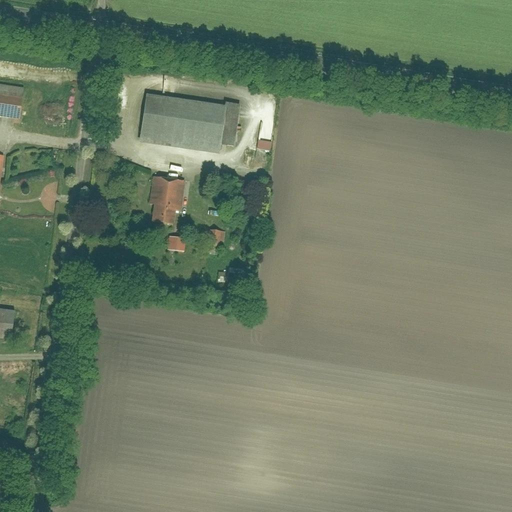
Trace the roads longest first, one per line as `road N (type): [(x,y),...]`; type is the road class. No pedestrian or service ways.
road 1 (residential): [(99,24),(31,511)]
road 2 (tertiary): [(99,24),(511,92)]
